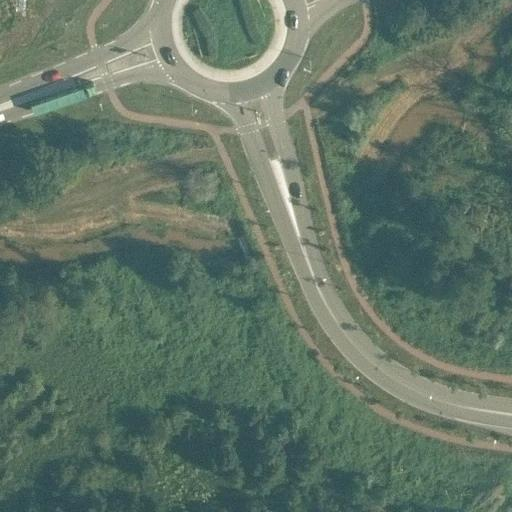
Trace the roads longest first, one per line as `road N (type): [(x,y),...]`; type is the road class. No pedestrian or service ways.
road 1 (tertiary): [(220,45),(318,305),(360,359),(413,385)]
road 2 (tertiary): [(413,385),(392,339),(345,275),(257,33)]
road 3 (primary): [(0,127),(220,45)]
road 4 (primary): [(209,11),(0,87)]
